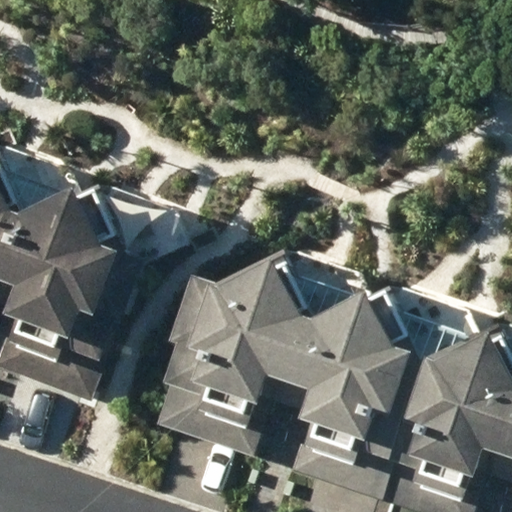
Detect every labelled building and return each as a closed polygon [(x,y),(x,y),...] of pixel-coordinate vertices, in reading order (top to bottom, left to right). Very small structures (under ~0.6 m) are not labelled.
[(0,297),(31,214),(28,213),(0,150),(0,297)] [(0,297),(0,301),(3,303),(0,312),(0,365),(81,395),(95,357),(103,361),(117,323),(108,320),(133,253),(120,248),(93,189),(35,216),(31,214),(0,297)] [(218,284),(172,426),(267,457),(283,409),(301,415),(303,409),(321,415),(350,327),(347,326),(325,283),(313,259),(247,293),(218,284)] [(325,416),(306,474),(408,507),(455,363),(420,295),(369,322),(355,329),(350,327),(321,415),(325,416)] [(455,363),(408,507),(424,511),(489,511),(500,482),(511,485),(511,345),(478,363),(469,368),(455,363)]
